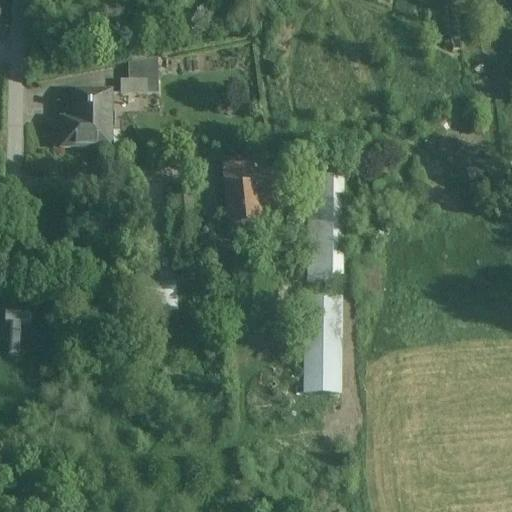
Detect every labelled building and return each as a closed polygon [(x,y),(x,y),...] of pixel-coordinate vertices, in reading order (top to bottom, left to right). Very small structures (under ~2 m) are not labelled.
[(159,64),(128,70),(128,85),(147,85),(159,85),(159,64)] [(128,85),(119,85),(120,100),(147,99),(147,85),(128,85)] [(159,99),(159,85),(147,85),(147,99),(159,99)] [(109,97),(74,97),(75,133),(60,133),(60,154),(100,153),(100,134),(110,134),(109,97)] [(281,173),(223,178),(228,234),(259,232),(257,216),(284,214),(281,173)] [(339,181),(308,181),(310,261),(310,277),(341,277),(339,181)] [(197,193),(167,196),(171,244),(201,241),(197,193)] [(201,247),(171,250),(176,303),(206,300),(201,247)] [(342,302),(307,303),(308,325),(309,398),(344,398),(342,302)] [(277,371),(251,371),(251,382),(255,382),(255,413),(267,413),(267,381),(277,381),(277,371)] [(327,437),(318,437),(319,475),(328,475),(327,437)]
